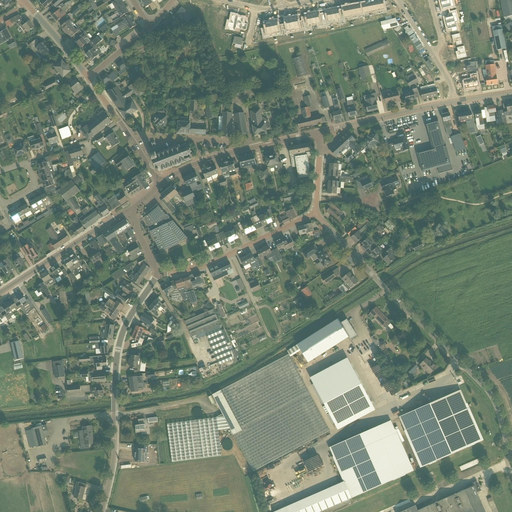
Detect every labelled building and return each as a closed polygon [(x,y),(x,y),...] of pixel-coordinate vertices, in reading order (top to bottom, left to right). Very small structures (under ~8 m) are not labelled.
[(43,0),(40,2),(45,8),(51,3),(55,7),(63,0),(62,0),(43,0)] [(140,0),(145,8),(154,3),(153,3),(153,2),(156,0),(157,1),(157,0),(140,0)] [(452,0),(441,3),(442,9),(454,7),(452,0)] [(511,0),(500,0),(504,18),(511,15),(511,0)] [(52,16),(57,22),(65,14),(63,11),(66,8),(62,3),(54,9),(57,12),(52,16)] [(126,8),(123,3),(115,8),(118,12),(126,8)] [(126,8),(118,12),(121,17),(129,13),(126,8)] [(338,9),(332,10),(334,20),(338,20),(339,23),(344,22),(342,12),(338,13),(338,9)] [(329,21),(334,20),(332,10),(326,12),(327,15),(323,16),(325,26),(330,25),(329,21)] [(444,18),(446,24),(457,21),(455,12),(451,13),(452,16),(444,18)] [(318,13),(312,14),(314,24),(318,24),(319,27),(324,26),(322,16),(318,16),(318,13)] [(309,25),(314,24),(312,14),(306,16),(307,19),(303,20),(305,30),(310,29),(309,25)] [(115,26),(117,29),(131,21),(127,15),(120,19),(122,22),(115,26)] [(227,30),(235,31),(238,17),(237,17),(237,16),(233,15),(233,16),(232,16),(230,23),(228,22),(227,30)] [(62,30),(65,33),(75,25),(72,22),(72,21),(70,18),(70,19),(68,16),(63,20),(65,23),(61,26),(63,29),(62,30)] [(238,17),(235,31),(235,32),(236,29),(241,30),(241,29),(246,31),(248,24),(243,23),(244,18),(238,17)] [(291,18),(293,29),(299,28),(299,30),(303,30),(301,23),(298,24),(297,17),(291,18)] [(293,29),(291,18),(285,20),(286,26),(283,27),(284,33),(288,33),(288,30),(293,29)] [(23,31),(25,29),(27,32),(33,27),(28,21),(26,23),(23,19),(17,24),(23,31)] [(167,19),(161,25),(167,30),(170,27),(172,29),(177,24),(174,21),(172,23),(167,19)] [(134,27),(131,21),(117,29),(119,32),(126,28),(127,31),(134,27)] [(277,21),(271,22),(273,33),(278,32),(279,34),(282,34),(281,27),(278,28),(277,21)] [(457,21),(446,24),(447,30),(451,29),(452,32),(457,31),(457,28),(456,22),(457,21)] [(267,34),(273,33),(271,22),(265,24),(266,30),(263,31),(264,37),(268,37),(267,34)] [(77,27),(75,25),(65,33),(68,36),(69,35),(71,38),(75,34),(77,37),(82,33),(80,30),(78,27),(77,27)] [(492,27),(493,31),(497,50),(507,48),(502,29),(501,25),(492,27)] [(0,43),(3,42),(1,39),(5,37),(7,40),(11,38),(6,29),(2,31),(0,32),(0,43)] [(87,44),(91,41),(88,38),(88,37),(84,33),(78,37),(80,40),(76,43),(81,48),(87,43),(87,44)] [(459,34),(451,36),(453,43),(455,42),(456,46),(462,44),(459,34)] [(92,61),(95,58),(101,53),(98,48),(99,48),(96,45),(100,42),(97,37),(90,44),(93,48),(86,54),(92,61)] [(387,39),(365,50),(367,55),(390,45),(387,39)] [(43,57),(50,51),(42,42),(39,45),(35,40),(29,45),(35,53),(38,50),(43,57)] [(458,51),(455,52),(457,59),(465,57),(463,46),(457,48),(458,51)] [(175,60),(184,58),(186,58),(186,57),(184,51),(178,52),(173,54),(175,60)] [(308,75),(302,56),(292,59),(299,78),(308,75)] [(65,66),(62,61),(52,70),(55,74),(56,73),(58,75),(60,73),(63,77),(70,71),(67,68),(68,68),(66,65),(65,66)] [(124,68),(127,66),(122,61),(116,65),(121,71),(118,73),(120,76),(126,71),(124,68)] [(486,77),(487,86),(487,85),(491,85),(493,85),(497,84),(494,65),(486,66),(486,70),(482,70),(483,77),(486,77)] [(359,69),(363,84),(372,82),(368,66),(359,69)] [(425,67),(421,69),(421,68),(418,70),(422,77),(425,75),(426,76),(429,74),(425,67)] [(118,78),(113,72),(108,76),(107,77),(110,80),(112,83),(118,78)] [(409,78),(409,79),(406,80),(409,87),(413,85),(419,82),(415,75),(414,75),(413,73),(411,74),(410,73),(408,75),(408,76),(409,78)] [(107,77),(108,76),(106,74),(100,78),(104,84),(110,80),(107,77)] [(468,89),(478,87),(477,75),(472,76),(473,80),(464,81),(465,89),(468,88),(468,89)] [(75,95),(83,88),(82,88),(80,86),(81,86),(81,85),(80,86),(78,84),(79,83),(76,80),(73,81),(71,79),(67,83),(74,91),(72,93),(75,95)] [(58,84),(56,80),(44,86),(46,90),(58,84)] [(126,98),(141,88),(136,82),(128,87),(129,89),(121,94),(117,88),(108,94),(125,119),(130,116),(127,111),(129,110),(127,107),(126,108),(125,107),(124,107),(121,102),(126,98)] [(427,94),(428,98),(437,96),(435,88),(434,84),(428,86),(429,89),(430,89),(431,93),(427,94)] [(414,94),(417,93),(416,85),(411,86),(413,92),(404,94),(406,102),(409,101),(409,102),(412,101),(411,100),(415,100),(414,94)] [(423,100),(428,98),(427,94),(431,93),(430,89),(429,89),(428,86),(420,87),(421,91),(420,91),(422,100),(423,100)] [(344,99),(340,88),(336,90),(340,101),(344,99)] [(218,117),(212,95),(211,90),(205,92),(206,97),(203,98),(208,119),(218,117)] [(390,103),(400,101),(398,92),(391,94),(391,93),(384,95),(386,103),(390,102),(390,103)] [(374,94),(372,94),(373,98),(366,100),(367,103),(365,104),(367,113),(368,112),(378,110),(376,101),(378,101),(377,99),(376,93),(374,94)] [(327,96),(321,98),(325,109),(330,107),(327,96)] [(127,99),(126,98),(121,102),(124,107),(125,107),(126,108),(127,107),(129,110),(127,111),(130,116),(138,110),(132,102),(128,105),(125,101),(127,99)] [(349,117),(357,115),(355,108),(353,100),(347,102),(348,105),(347,106),(348,110),(347,110),(349,117)] [(189,123),(181,122),(178,122),(177,134),(189,134),(205,135),(206,125),(204,125),(205,120),(199,120),(199,119),(196,119),(198,101),(191,101),(189,123)] [(511,114),(511,102),(506,104),(507,109),(503,110),(504,116),(511,115),(511,114)] [(54,116),(58,114),(51,104),(50,104),(50,105),(51,108),(54,116)] [(231,137),(232,110),(233,105),(221,104),(221,116),(219,116),(218,131),(222,132),(222,137),(222,136),(225,137),(227,137),(230,137),(231,137)] [(333,113),(330,114),(331,119),(334,118),(334,120),(342,119),(339,105),(334,107),(336,112),(333,113)] [(496,111),(495,105),(487,107),(488,113),(489,113),(489,117),(495,116),(496,125),(499,125),(503,124),(502,116),(501,115),(500,115),(500,111),(496,111)] [(322,123),(325,122),(324,117),(321,118),(320,115),(311,117),(309,107),(306,108),(302,109),(304,119),(297,121),(299,129),(322,123)] [(163,109),(163,111),(158,111),(157,116),(155,116),(154,122),(156,123),(156,126),(162,126),(162,127),(165,127),(165,126),(166,126),(167,109),(163,109)] [(266,132),(266,129),(269,128),(269,123),(263,124),(262,119),(260,109),(250,111),(250,112),(254,134),(266,132)] [(474,112),(476,120),(477,126),(484,125),(487,125),(486,118),(483,119),(481,110),(474,112)] [(105,114),(102,111),(97,115),(99,118),(88,127),(87,125),(80,130),(88,140),(94,135),(94,136),(111,122),(105,114)] [(472,119),(471,112),(464,113),(465,120),(466,120),(467,129),(475,127),(473,119),(472,119)] [(237,136),(247,134),(244,113),(234,114),(237,136)] [(452,124),(449,113),(442,115),(443,122),(444,122),(445,126),(452,124)] [(465,120),(464,113),(458,114),(458,117),(455,117),(458,127),(461,127),(460,123),(460,121),(465,120)] [(438,121),(426,125),(433,149),(432,149),(417,153),(422,172),(438,168),(439,174),(453,170),(446,145),(445,145),(438,121)] [(49,139),(49,140),(50,145),(59,142),(56,133),(54,129),(48,131),(49,134),(46,135),(47,140),(49,139)] [(367,146),(371,145),(377,144),(378,149),(382,148),(378,134),(377,134),(376,134),(377,133),(376,132),(376,131),(375,130),(374,130),(373,130),(372,131),(372,132),(372,133),(372,134),(373,135),(368,136),(368,139),(366,140),(367,142),(366,143),(367,146)] [(355,154),(356,154),(361,150),(354,141),(355,140),(348,132),(343,137),(350,145),(349,146),(355,154)] [(9,147),(14,145),(10,133),(5,135),(9,147)] [(112,147),(120,143),(116,137),(113,133),(106,138),(112,147)] [(460,134),(452,136),(451,137),(456,153),(465,149),(460,134)] [(44,147),(42,139),(35,141),(34,136),(27,138),(28,141),(30,146),(31,146),(33,150),(37,149),(37,150),(40,149),(40,148),(44,147)] [(339,141),(346,149),(349,146),(350,145),(343,137),(339,141)] [(402,147),(403,150),(408,149),(405,137),(398,139),(398,140),(385,144),(387,151),(392,150),(402,147)] [(339,141),(335,145),(342,153),(345,150),(346,149),(339,141)] [(26,153),(24,145),(23,143),(18,145),(19,147),(14,149),(16,156),(17,156),(17,157),(20,156),(20,155),(26,153)] [(289,147),(289,148),(290,155),(292,167),(297,167),(298,179),(311,176),(308,158),(312,157),(311,152),(312,151),(312,152),(312,151),(311,144),(311,143),(310,143),(310,144),(304,145),(303,145),(296,146),(289,147)] [(187,147),(187,146),(186,144),(185,144),(179,146),(180,145),(179,144),(179,145),(174,147),(174,146),(173,146),(173,147),(170,148),(169,148),(169,149),(165,151),(165,150),(164,150),(164,151),(161,152),(160,151),(160,152),(160,153),(156,154),(156,153),(150,155),(152,161),(156,169),(156,170),(157,171),(158,170),(159,172),(166,170),(167,170),(167,169),(171,168),(171,169),(172,168),(175,166),(176,167),(180,165),(181,165),(181,164),(185,162),(186,163),(186,162),(185,162),(192,159),(190,156),(191,155),(190,154),(191,152),(192,152),(191,152),(190,149),(191,149),(190,148),(190,149),(188,148),(188,147),(187,147)] [(337,158),(342,153),(335,145),(332,147),(329,150),(337,158)] [(72,159),(83,155),(81,147),(69,151),(70,156),(67,157),(66,156),(70,169),(72,173),(75,172),(73,166),(74,165),(73,164),(74,164),(72,159)] [(105,161),(98,152),(91,158),(99,167),(96,170),(97,171),(102,168),(102,167),(107,163),(105,161)] [(283,170),(281,162),(278,163),(276,155),(275,154),(273,155),(272,156),(266,158),(268,166),(268,165),(269,168),(270,169),(274,168),(275,166),(277,165),(278,171),(283,170)] [(253,155),(239,158),(241,167),(242,167),(249,166),(249,169),(252,168),(256,167),(257,166),(257,164),(255,164),(253,155)] [(37,168),(38,170),(53,166),(51,161),(50,156),(45,158),(45,159),(36,162),(37,165),(38,164),(39,167),(37,168)] [(127,171),(135,166),(129,157),(116,165),(118,168),(123,165),(127,171)] [(229,162),(226,163),(229,174),(230,177),(237,175),(236,172),(239,171),(238,165),(234,166),(233,161),(229,162)] [(329,170),(338,170),(338,164),(340,164),(340,161),(334,161),(334,164),(329,164),(329,170)] [(223,176),(229,174),(226,163),(224,163),(224,164),(220,165),(222,173),(223,176)] [(44,175),(53,172),(54,172),(53,166),(38,170),(39,174),(43,173),(44,175)] [(218,175),(218,174),(215,166),(211,168),(211,167),(209,168),(212,176),(213,180),(217,178),(217,177),(218,176),(218,175)] [(203,171),(202,171),(204,176),(201,177),(203,182),(206,181),(205,179),(212,176),(209,168),(206,169),(206,170),(203,171)] [(340,177),(340,179),(348,180),(353,180),(351,177),(341,176),(341,171),(338,170),(329,170),(329,176),(340,177)] [(139,190),(140,191),(148,186),(144,180),(146,180),(145,179),(148,176),(145,171),(144,172),(144,171),(140,174),(123,185),(131,196),(139,190)] [(41,179),(42,183),(55,179),(53,172),(44,175),(44,178),(41,179)] [(190,185),(191,189),(198,186),(196,182),(199,181),(195,173),(183,178),(187,187),(190,185)] [(387,198),(395,194),(393,191),(396,189),(393,183),(398,181),(397,177),(388,181),(389,184),(382,188),(387,198)] [(364,191),(373,186),(370,178),(363,181),(362,178),(356,181),(357,184),(361,183),(364,191)] [(46,191),(58,191),(56,191),(54,185),(56,184),(57,183),(55,179),(42,183),(43,185),(45,185),(46,188),(44,188),(45,191),(46,191)] [(340,179),(339,182),(328,181),(328,187),(337,188),(340,188),(341,182),(347,183),(348,180),(340,179)] [(60,193),(66,201),(68,204),(71,208),(74,212),(80,208),(72,197),(80,191),(72,181),(58,191),(60,193)] [(188,207),(188,206),(186,203),(172,186),(161,195),(168,204),(166,206),(165,205),(172,213),(176,210),(169,201),(175,196),(182,205),(183,208),(188,207)] [(197,202),(191,189),(181,193),(186,203),(188,206),(197,202)] [(45,206),(48,210),(50,208),(48,205),(51,203),(49,200),(47,195),(57,195),(58,195),(60,193),(58,191),(46,191),(46,194),(40,197),(45,206)] [(122,191),(116,196),(121,204),(127,200),(122,191)] [(112,211),(121,204),(116,196),(113,192),(111,194),(113,198),(108,201),(106,198),(103,200),(105,203),(111,211),(112,211)] [(98,208),(104,217),(110,212),(103,204),(105,203),(103,200),(99,194),(94,198),(100,206),(98,208)] [(40,197),(35,200),(40,210),(40,209),(45,206),(40,197)] [(35,213),(40,210),(35,200),(29,203),(33,210),(34,209),(35,213)] [(21,208),(25,214),(30,211),(27,205),(21,208)] [(339,211),(332,205),(327,211),(340,223),(344,218),(338,212),(339,211)] [(97,221),(98,221),(101,218),(96,211),(92,206),(90,209),(88,206),(81,211),(86,219),(82,222),(87,229),(90,226),(97,221)] [(166,216),(159,206),(156,209),(149,215),(147,212),(143,216),(144,217),(143,218),(145,221),(149,229),(155,242),(156,243),(160,252),(166,249),(166,250),(180,243),(179,243),(188,239),(173,221),(171,222),(169,220),(169,219),(169,218),(169,217),(169,216),(167,215),(166,216)] [(277,217),(278,221),(280,224),(283,223),(296,217),(291,206),(286,208),(288,211),(285,212),(287,216),(286,217),(286,215),(280,218),(280,216),(277,217)] [(16,211),(19,218),(25,214),(21,208),(16,211)] [(270,209),(265,211),(265,210),(262,212),(268,224),(273,222),(270,216),(272,214),(270,209)] [(10,214),(14,221),(19,218),(16,211),(15,211),(14,210),(12,212),(12,213),(10,214)] [(259,214),(254,216),(254,217),(256,222),(260,221),(263,227),(268,224),(262,212),(259,213),(259,214)] [(76,217),(73,219),(72,220),(74,224),(75,223),(77,226),(75,228),(72,230),(76,236),(79,234),(85,230),(81,224),(80,224),(76,217)] [(253,224),(256,222),(254,217),(253,217),(248,219),(250,222),(247,223),(251,232),(256,230),(253,224)] [(384,224),(391,231),(396,226),(389,219),(384,224)] [(117,236),(120,240),(127,248),(137,241),(130,227),(125,220),(113,229),(117,236)] [(247,223),(245,220),(237,223),(238,224),(240,230),(243,229),(246,235),(251,232),(247,223)] [(361,230),(365,225),(367,227),(369,226),(365,221),(358,227),(361,230)] [(192,223),(182,226),(188,233),(195,230),(192,223)] [(299,235),(314,232),(314,231),(311,223),(305,225),(297,227),(299,235)] [(233,230),(230,232),(234,240),(239,238),(238,235),(240,234),(236,225),(231,227),(233,230)] [(349,236),(356,229),(354,226),(346,232),(349,236)] [(51,243),(55,250),(70,240),(65,233),(58,238),(54,231),(55,231),(52,227),(46,231),(49,235),(50,235),(54,241),(51,243)] [(117,236),(113,229),(112,229),(111,230),(104,234),(104,235),(108,242),(110,241),(114,247),(119,254),(124,251),(119,243),(115,237),(117,236)] [(229,243),(234,240),(230,232),(227,233),(225,230),(221,233),(224,238),(226,237),(229,243)] [(358,230),(351,238),(356,243),(362,238),(359,235),(361,233),(358,230)] [(404,243),(411,236),(408,232),(400,239),(404,243)] [(209,237),(215,249),(221,247),(218,241),(220,240),(218,234),(213,236),(213,235),(209,237)] [(108,242),(104,235),(97,239),(102,246),(108,242)] [(362,247),(367,253),(376,244),(374,242),(375,242),(370,236),(362,244),(364,245),(362,247)] [(207,246),(210,252),(215,249),(209,237),(204,239),(205,240),(202,242),(205,247),(207,246)] [(294,246),(291,239),(286,241),(284,237),(275,242),(278,249),(285,246),(287,249),(294,246)] [(13,241),(15,244),(17,246),(19,249),(22,247),(19,242),(17,239),(13,241)] [(95,241),(89,244),(94,252),(88,256),(92,263),(98,259),(99,260),(103,257),(98,251),(100,249),(95,241)] [(415,251),(424,247),(423,246),(426,245),(424,241),(422,243),(421,242),(412,246),(415,251)] [(378,246),(376,244),(367,253),(372,258),(373,258),(375,258),(376,259),(381,253),(380,252),(382,250),(379,246),(378,246)] [(37,250),(34,246),(30,249),(27,245),(21,248),(24,253),(25,253),(27,256),(29,255),(31,258),(33,257),(34,258),(38,255),(35,251),(37,250)] [(140,251),(137,245),(136,245),(127,250),(130,255),(128,256),(130,261),(137,257),(135,254),(140,251)] [(317,264),(317,265),(319,268),(320,268),(323,266),(324,267),(332,262),(323,250),(318,253),(317,252),(318,251),(314,245),(303,253),(307,259),(315,253),(320,262),(317,264)] [(271,252),(268,246),(262,249),(266,256),(267,259),(275,256),(278,261),(282,259),(277,248),(271,252)] [(259,257),(257,258),(261,266),(263,265),(260,259),(266,256),(262,249),(257,252),(259,257)] [(387,255),(383,259),(384,259),(388,264),(388,265),(395,259),(392,256),(394,254),(390,249),(385,253),(387,255)] [(13,262),(17,269),(24,264),(21,260),(24,258),(20,252),(15,255),(18,259),(13,262)] [(76,269),(78,271),(82,268),(84,271),(85,271),(86,273),(89,270),(91,273),(92,272),(82,259),(79,261),(74,254),(69,258),(76,269)] [(248,256),(246,257),(249,264),(251,267),(256,265),(257,268),(261,266),(257,258),(255,260),(252,254),(251,254),(250,254),(248,255),(248,256)] [(244,266),(249,264),(246,257),(240,259),(244,266)] [(64,261),(69,269),(69,268),(71,272),(72,272),(68,275),(73,281),(74,283),(77,281),(76,279),(77,279),(75,277),(79,274),(78,271),(76,269),(69,258),(64,261)] [(6,276),(12,272),(8,267),(11,265),(7,259),(2,263),(2,262),(0,263),(0,266),(1,268),(1,269),(6,276)] [(145,260),(145,259),(138,263),(141,268),(137,274),(143,278),(150,268),(147,266),(148,265),(145,260)] [(229,261),(219,265),(209,270),(213,277),(215,281),(221,279),(220,278),(224,276),(228,274),(227,271),(232,268),(229,261)] [(132,267),(134,266),(133,262),(126,266),(130,269),(133,271),(132,267)] [(51,273),(55,278),(55,279),(60,276),(61,278),(64,275),(61,271),(58,266),(55,268),(54,267),(52,269),(54,272),(51,273)] [(124,275),(120,270),(113,275),(116,280),(124,275)] [(138,285),(143,278),(137,274),(133,271),(128,278),(138,285)] [(47,272),(40,276),(44,282),(46,285),(49,283),(50,286),(56,282),(53,279),(52,280),(47,272)] [(322,279),(325,284),(335,277),(332,272),(322,279)] [(198,287),(201,286),(201,287),(205,285),(203,278),(202,278),(200,273),(194,275),(195,278),(190,280),(194,291),(197,290),(195,285),(197,285),(198,287)] [(351,288),(358,282),(349,273),(342,279),(347,285),(345,287),(348,290),(351,288)] [(175,281),(177,289),(182,297),(184,301),(189,298),(191,304),(197,302),(194,291),(190,280),(189,276),(175,281)] [(122,290),(129,295),(133,289),(130,287),(131,286),(124,281),(122,285),(125,287),(122,290)] [(166,295),(169,292),(172,297),(179,299),(182,297),(177,289),(175,281),(170,282),(170,283),(165,285),(162,287),(161,287),(166,295)] [(45,297),(50,294),(44,286),(46,285),(44,282),(38,286),(35,288),(38,294),(41,292),(45,297)] [(258,283),(255,284),(251,286),(253,292),(261,288),(258,283)] [(114,299),(115,300),(117,297),(116,297),(104,287),(100,289),(105,293),(109,296),(106,299),(105,302),(107,303),(107,302),(120,311),(124,306),(117,301),(116,304),(113,302),(114,299)] [(309,287),(301,290),(305,299),(313,295),(309,287)] [(68,303),(67,303),(66,291),(59,291),(61,304),(61,307),(68,306),(68,303)] [(129,299),(126,297),(127,295),(121,291),(120,293),(119,292),(116,297),(117,297),(126,303),(129,299)] [(26,301),(21,293),(18,294),(19,296),(16,298),(19,302),(17,303),(20,308),(24,305),(23,303),(26,301)] [(157,299),(152,304),(158,309),(160,311),(163,308),(164,309),(165,307),(167,306),(165,302),(163,305),(157,299)] [(20,308),(17,303),(14,304),(12,301),(9,303),(8,301),(6,303),(11,310),(14,308),(16,310),(20,308)] [(108,314),(110,312),(116,316),(120,311),(107,302),(107,303),(105,306),(101,304),(99,307),(100,309),(104,312),(108,314)] [(11,310),(6,303),(4,304),(5,305),(2,307),(4,311),(2,313),(6,317),(6,318),(6,319),(7,320),(11,317),(11,316),(14,314),(11,310)] [(209,303),(205,307),(210,311),(215,309),(213,307),(209,303)] [(152,304),(148,309),(157,317),(158,315),(156,312),(158,309),(152,304)] [(388,321),(388,320),(376,307),(370,313),(382,326),(384,327),(386,327),(387,327),(390,324),(388,321)] [(185,321),(192,337),(205,332),(219,325),(213,310),(210,311),(196,317),(194,318),(190,319),(186,321),(185,321)] [(145,326),(151,329),(154,331),(155,328),(151,325),(154,320),(150,318),(151,318),(144,313),(140,320),(147,323),(145,326)] [(296,345),(308,363),(348,337),(350,340),(357,335),(353,329),(352,330),(351,327),(347,319),(340,324),(337,319),(296,345)] [(101,337),(112,339),(114,326),(106,324),(105,333),(102,333),(101,337)] [(205,332),(221,370),(228,367),(235,363),(233,358),(230,351),(219,325),(205,332)] [(134,332),(141,335),(143,331),(146,333),(147,330),(136,326),(134,332)] [(141,346),(143,342),(144,340),(140,338),(141,335),(134,332),(132,338),(139,341),(138,343),(131,344),(132,348),(141,346)] [(158,347),(165,345),(163,337),(156,338),(158,347)] [(14,361),(22,359),(18,341),(10,343),(14,361)] [(380,344),(379,342),(375,345),(383,357),(389,353),(385,347),(384,348),(382,348),(381,348),(380,347),(379,345),(380,344)] [(101,354),(109,353),(108,346),(104,347),(103,343),(95,344),(96,350),(100,349),(101,354)] [(230,351),(233,358),(239,356),(235,349),(230,351)] [(143,360),(141,358),(142,354),(136,353),(136,356),(131,355),(131,359),(129,359),(129,361),(143,363),(143,360)] [(253,471),(329,430),(288,354),(212,395),(222,414),(216,417),(167,424),(172,462),(221,455),(218,430),(230,428),(253,471)] [(96,357),(96,359),(96,361),(97,371),(103,370),(103,367),(107,367),(107,359),(101,359),(101,356),(96,357)] [(420,365),(429,374),(436,367),(432,363),(431,364),(426,359),(420,365)] [(143,363),(129,361),(129,364),(130,364),(130,367),(134,368),(134,370),(140,371),(140,366),(142,365),(142,363),(143,363)] [(414,363),(410,367),(407,371),(411,374),(418,367),(414,363)] [(333,373),(330,375),(313,384),(334,424),(371,404),(350,364),(333,373)] [(54,366),(55,378),(65,377),(63,365),(54,366)] [(393,390),(383,366),(376,369),(380,378),(382,377),(387,390),(391,389),(391,391),(393,390)] [(93,382),(106,381),(105,373),(88,374),(88,371),(81,372),(81,378),(88,377),(89,382),(93,381),(93,382)] [(129,378),(130,385),(137,384),(144,383),(143,376),(136,377),(129,378)] [(151,382),(152,391),(157,390),(157,384),(160,384),(160,382),(157,382),(151,382)] [(130,385),(131,392),(138,391),(143,390),(142,386),(137,386),(137,384),(130,385)] [(100,391),(100,388),(91,389),(92,394),(94,394),(95,397),(100,397),(101,397),(102,397),(102,396),(104,396),(103,390),(100,391)] [(466,404),(405,431),(421,468),(483,441),(466,404)] [(144,419),(138,419),(139,425),(135,425),(136,433),(142,433),(142,435),(146,434),(146,432),(144,419)] [(32,428),(34,438),(28,440),(30,448),(36,446),(37,447),(47,445),(44,436),(49,435),(48,430),(47,425),(42,426),(32,428)] [(89,448),(89,444),(94,444),(91,426),(82,427),(83,431),(79,431),(81,449),(89,448)] [(333,457),(344,481),(351,498),(413,471),(395,430),(333,457)] [(141,449),(134,449),(134,453),(135,453),(135,461),(144,462),(144,453),(148,453),(148,446),(142,445),(141,449)] [(312,471),(326,465),(321,453),(306,460),(312,471)] [(485,511),(477,493),(481,491),(480,488),(479,488),(478,487),(479,487),(477,481),(468,484),(469,488),(417,511),(415,506),(400,511),(485,511)] [(74,497),(82,500),(85,488),(80,486),(81,483),(77,482),(75,488),(76,489),(74,497)]
